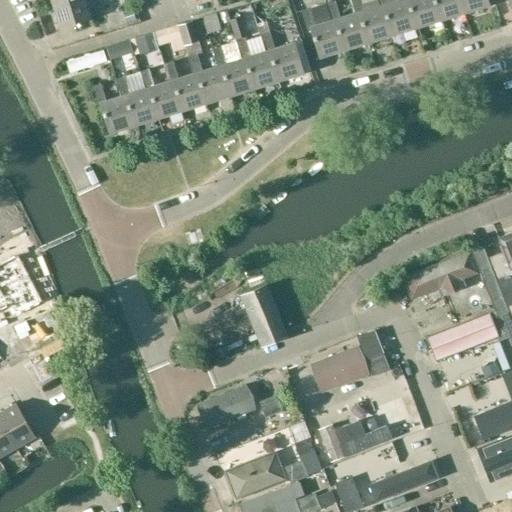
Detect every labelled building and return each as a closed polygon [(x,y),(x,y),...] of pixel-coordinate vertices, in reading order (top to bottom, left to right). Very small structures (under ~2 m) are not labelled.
[(64,0),(52,4),(60,28),(90,19),(84,0),(64,0)] [(343,50),(367,42),(358,12),(355,13),(351,0),(338,0),(326,4),(331,21),(334,20),(343,50)] [(382,5),(379,6),(364,11),(360,0),(351,0),(355,13),(358,12),(367,42),(392,35),(382,5)] [(377,0),(379,6),(382,5),(392,35),(416,28),(407,0),(377,0)] [(407,0),(416,28),(440,20),(433,0),(407,0)] [(433,0),(440,20),(464,13),(460,0),(433,0)] [(460,0),(464,13),(489,5),(487,0),(460,0)] [(319,57),(343,50),(334,20),(331,21),(326,4),(302,11),(307,29),(310,28),(319,57)] [(132,11),(123,13),(126,23),(135,20),(132,11)] [(227,11),(202,18),(207,35),(221,31),(218,22),(230,19),(227,11)] [(178,25),(185,46),(199,42),(193,21),(178,25)] [(183,47),(185,46),(178,25),(154,33),(158,47),(171,43),(174,53),(184,49),(183,47)] [(260,35),(266,52),(269,51),(279,81),(303,73),(294,43),(274,49),(269,32),(260,35)] [(153,33),(135,39),(140,55),(159,49),(153,33)] [(105,38),(67,50),(71,63),(109,51),(105,38)] [(236,43),(241,59),(245,58),(255,88),(279,81),(269,51),(266,52),(250,57),(245,40),(236,43)] [(230,96),(255,88),(245,58),(241,59),(226,64),(220,47),(212,50),(217,67),(221,65),(230,96)] [(217,67),(202,71),(197,55),(188,57),(193,74),(197,73),(206,103),(230,96),(221,65),(217,67)] [(164,65),(169,82),(172,81),(182,111),(206,103),(197,73),(193,74),(178,79),(173,62),(164,65)] [(140,73),(145,89),(148,88),(157,118),(182,111),(172,81),(169,82),(164,65),(149,70),(140,73)] [(116,80),(121,96),(124,95),(133,126),(157,118),(148,88),(145,89),(130,94),(124,77),(116,80)] [(109,134),(133,126),(124,95),(121,96),(106,101),(100,85),(92,87),(98,105),(100,104),(109,134)] [(511,220),(501,224),(511,255),(511,220)] [(441,282),(443,286),(486,271),(480,255),(490,252),(485,238),(403,266),(412,292),(441,282)] [(499,265),(508,260),(499,244),(491,249),(499,265)] [(0,315),(6,326),(46,307),(24,255),(0,265),(0,315)] [(285,337),(276,316),(269,298),(268,298),(264,287),(242,296),(248,308),(237,313),(243,329),(254,324),(263,346),(285,337)] [(493,302),(428,325),(437,351),(502,328),(493,302)] [(211,319),(230,321),(231,310),(212,308),(211,319)] [(358,328),(361,334),(311,353),(323,383),(392,357),(378,320),(358,328)] [(197,393),(206,417),(260,398),(263,408),(284,400),(279,385),(258,392),(256,383),(288,372),(283,357),(248,369),(250,375),(197,393)] [(396,424),(411,420),(403,392),(393,395),(397,410),(392,412),(396,424)] [(511,393),(477,403),(493,458),(511,452),(511,393)] [(15,404),(0,413),(0,420),(16,448),(34,437),(15,404)] [(295,417),(299,443),(312,442),(308,415),(295,417)] [(0,456),(16,448),(0,420),(0,456)] [(376,488),(439,474),(435,455),(372,469),(376,488)] [(349,480),(334,486),(343,511),(356,511),(360,510),(349,480)] [(458,511),(455,498),(422,507),(419,497),(396,503),(398,511),(458,511)]
